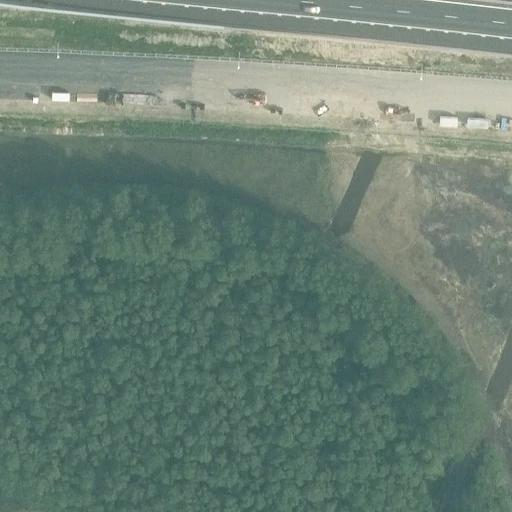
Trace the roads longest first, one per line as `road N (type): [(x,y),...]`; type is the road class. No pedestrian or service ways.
road 1 (motorway): [(0,69),(511,97)]
road 2 (motorway): [(271,0),(511,24)]
